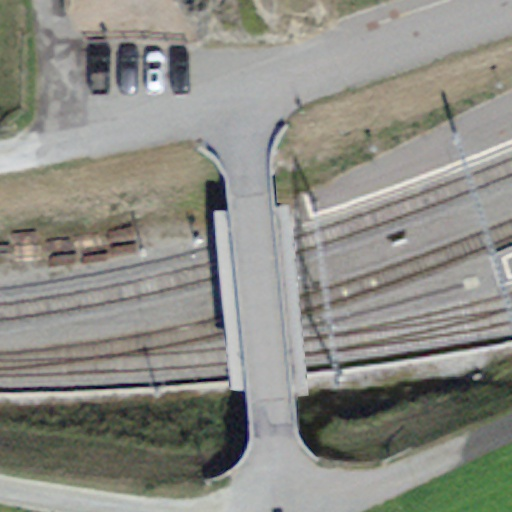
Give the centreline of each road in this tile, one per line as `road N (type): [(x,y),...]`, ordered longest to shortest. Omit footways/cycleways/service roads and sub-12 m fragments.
road 1 (unclassified): [(278,511),(239,97)]
road 2 (residential): [(239,97),(511,5)]
road 3 (track): [(0,477),(254,511)]
road 4 (track): [(0,157),(125,122)]
